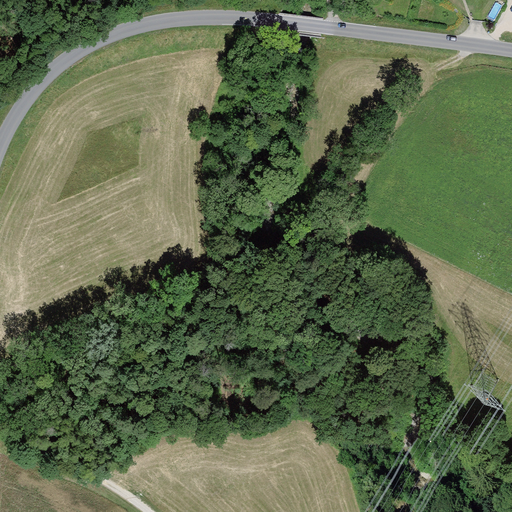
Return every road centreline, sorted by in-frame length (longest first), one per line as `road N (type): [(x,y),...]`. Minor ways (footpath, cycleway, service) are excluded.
road 1 (tertiary): [(511,51),(244,18),(171,19),(120,31),(60,65),(34,91),(0,149)]
road 2 (track): [(0,428),(150,511)]
